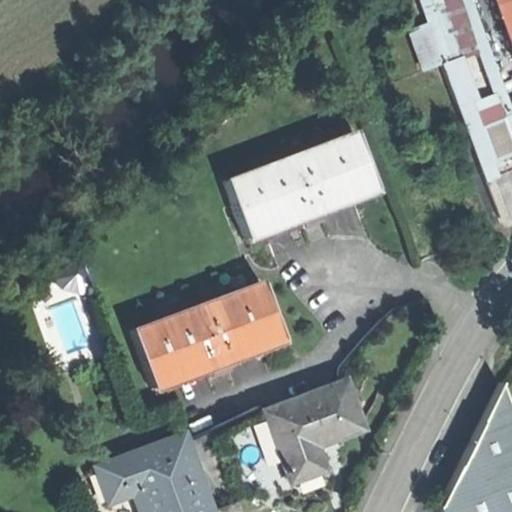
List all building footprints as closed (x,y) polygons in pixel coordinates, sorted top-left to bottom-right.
[(511,0),(490,0),(511,60),(511,0)] [(224,179),(245,235),(300,215),(302,220),(311,217),(322,213),(320,207),(375,187),(355,131),(224,179)] [(50,276),(57,287),(87,267),(79,256),(50,276)] [(129,328),(151,385),(205,365),(208,371),(217,368),(231,363),(228,356),(282,335),(260,278),(129,328)] [(73,297),(50,306),(68,352),(91,343),(73,297)] [(263,411),(290,480),(322,469),(314,445),(335,437),(362,427),(344,381),(263,411)] [(511,511),(511,405),(504,383),(435,499),(440,511),(511,511)] [(212,511),(183,432),(94,465),(108,503),(138,492),(144,511),(212,511)]
